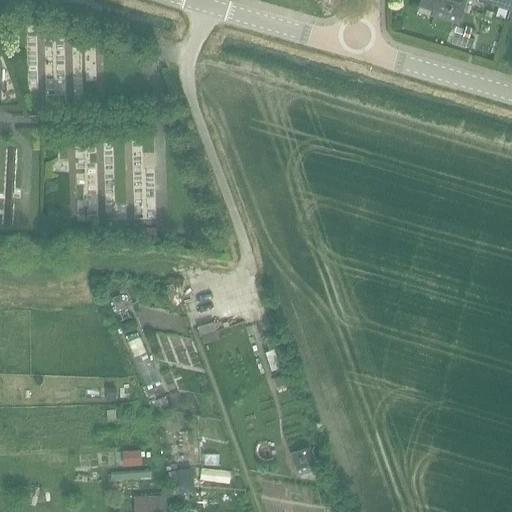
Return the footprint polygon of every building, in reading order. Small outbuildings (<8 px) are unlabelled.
[(459,21),(465,0),(422,0),(421,5),(435,9),(434,13),(459,21)] [(511,0),(482,0),(511,9),(511,5),(511,0)] [(266,353),(272,370),(281,367),(275,350),(266,353)] [(107,387),(107,389),(107,400),(116,400),(116,387),(107,387)] [(309,447),(297,451),(303,468),(315,464),(309,447)] [(123,452),(116,453),(117,466),(141,465),(141,450),(123,451),(123,452)] [(151,471),(111,473),(111,481),(151,478),(151,471)] [(134,496),(134,511),(153,511),(166,511),(166,495),(134,496)]
